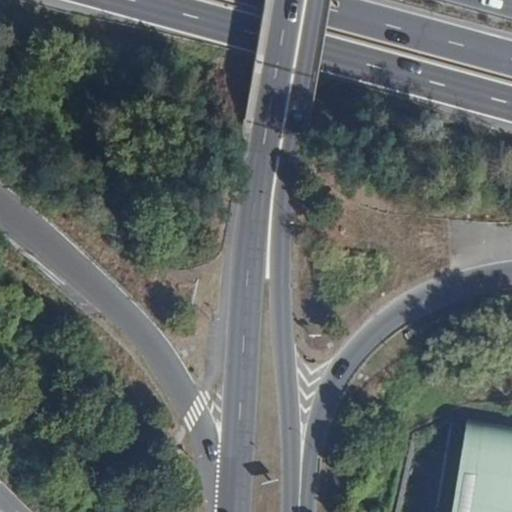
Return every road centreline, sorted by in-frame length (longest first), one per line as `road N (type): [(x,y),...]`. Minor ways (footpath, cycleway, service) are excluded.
road 1 (secondary): [(288,0),(251,245),(235,511)]
road 2 (secondary): [(295,511),(279,243),(313,0)]
road 3 (trunk): [(128,0),(511,104)]
road 4 (trunk): [(0,201),(63,253),(167,368),(234,511)]
road 5 (trunk): [(300,511),(314,432),(354,349),(404,307),(511,272)]
road 6 (trunk): [(511,63),(280,0)]
